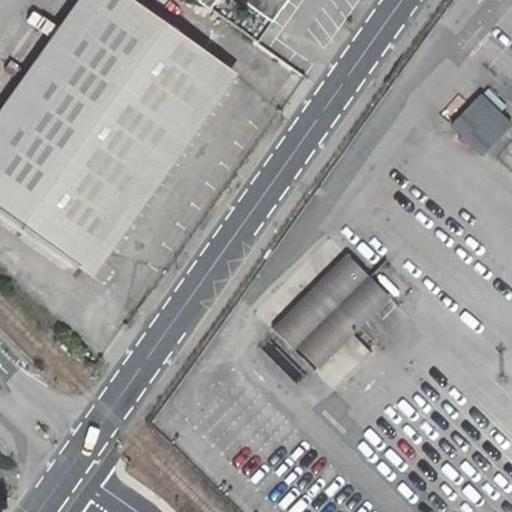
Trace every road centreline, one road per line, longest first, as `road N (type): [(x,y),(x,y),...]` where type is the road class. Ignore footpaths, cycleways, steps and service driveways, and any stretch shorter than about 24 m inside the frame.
road 1 (secondary): [(36,511),(399,0)]
road 2 (unknown): [(303,410),(432,290)]
road 3 (unknown): [(432,290),(330,200)]
road 4 (unknown): [(0,244),(97,334)]
